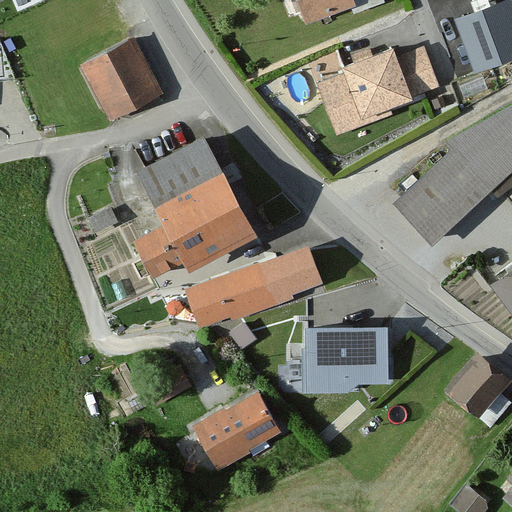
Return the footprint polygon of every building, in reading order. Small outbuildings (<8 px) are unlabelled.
[(294,0),(301,19),(344,4),(349,18),(385,5),(382,0),(294,0)] [(469,0),(457,0),(437,8),(450,44),(481,32),(469,0)] [(132,35),(77,62),(105,118),(160,91),(132,35)] [(390,49),(340,66),(343,77),(318,86),(335,136),(414,108),(410,96),(432,89),(420,55),(395,64),(390,49)] [(449,153),(387,202),(426,243),(511,166),(511,103),(440,141),(449,153)] [(201,133),(132,167),(160,222),(130,237),(152,282),(251,233),(201,133)] [(511,245),(479,270),(511,313),(511,245)] [(304,248),(183,288),(195,326),(316,286),(304,248)] [(252,340),(241,324),(223,336),(235,352),(252,340)] [(383,326),(300,326),(299,396),(343,396),(344,384),(383,384),(383,326)] [(471,352),(443,388),(477,415),(505,379),(471,352)] [(173,364),(140,382),(155,408),(187,390),(173,364)] [(252,391),(193,425),(217,467),(276,434),(252,391)] [(511,476),(497,497),(511,507),(511,476)] [(482,511),(488,505),(463,486),(447,507),(454,511),(482,511)]
